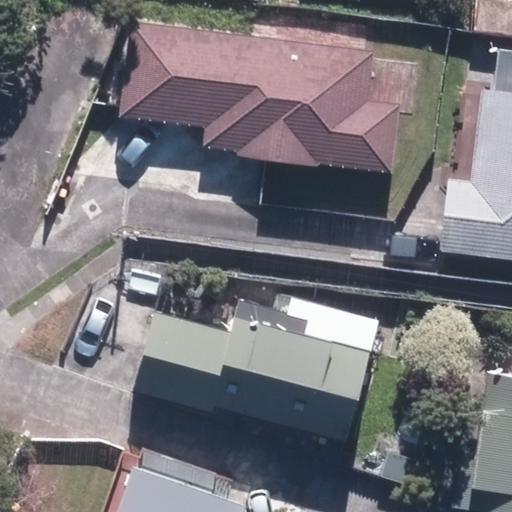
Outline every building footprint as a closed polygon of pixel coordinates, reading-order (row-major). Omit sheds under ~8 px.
[(373,53),(127,22),(114,123),(203,134),(201,156),(392,180),(401,107),(367,103),(373,53)] [(511,94),(463,88),(440,253),(511,263),(511,94)] [(151,306),(129,394),(348,450),(381,321),(313,304),(309,321),(235,302),(229,326),(151,306)] [(511,511),(511,372),(481,368),(473,435),(459,433),(450,510),(466,511),(511,511)] [(129,460),(110,511),(243,511),(248,501),(129,460)]
